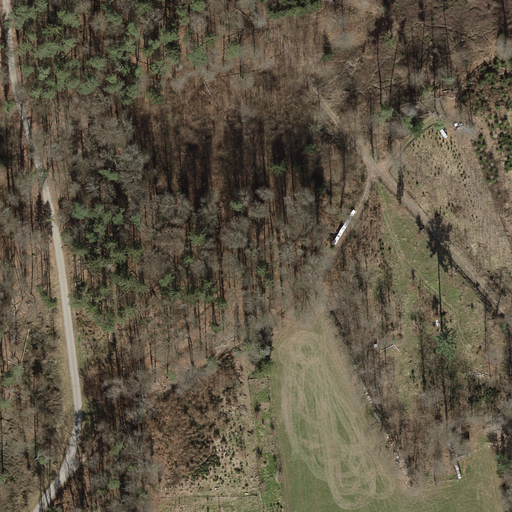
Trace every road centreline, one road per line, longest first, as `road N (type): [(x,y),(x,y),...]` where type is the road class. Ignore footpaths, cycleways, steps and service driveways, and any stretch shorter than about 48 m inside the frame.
road 1 (track): [(6,0),(13,81),(42,172),(79,407),(65,471),(38,511)]
road 2 (track): [(65,471),(284,310),(335,254),(379,172)]
road 3 (track): [(511,329),(338,123),(252,0)]
